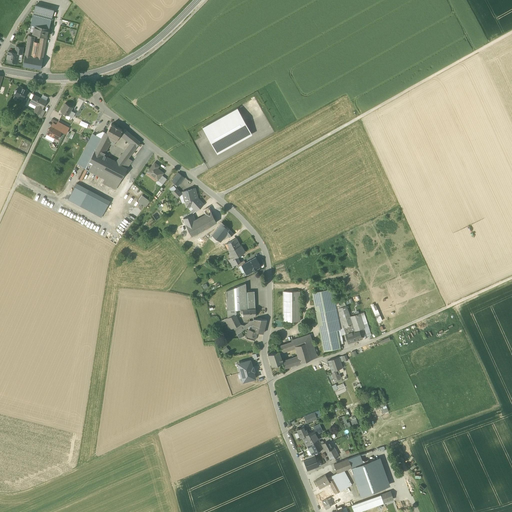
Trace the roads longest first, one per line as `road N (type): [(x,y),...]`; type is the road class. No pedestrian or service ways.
road 1 (residential): [(269,380),(266,248),(239,214),(105,107),(90,74)]
road 2 (track): [(217,197),(511,32)]
road 3 (track): [(0,493),(10,496),(269,380)]
road 4 (track): [(511,278),(363,345)]
road 5 (residential): [(317,511),(269,380)]
road 6 (tertiary): [(90,74),(152,44),(198,0)]
